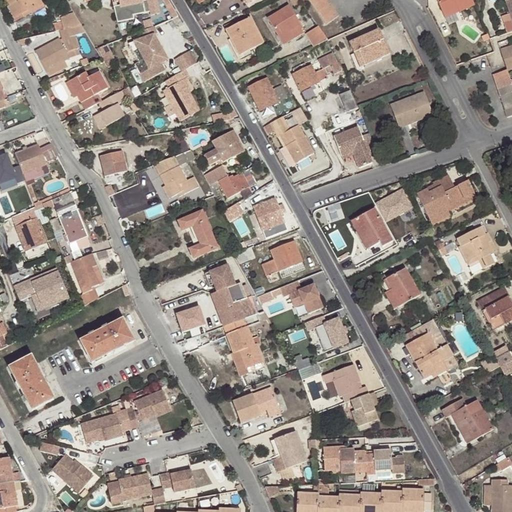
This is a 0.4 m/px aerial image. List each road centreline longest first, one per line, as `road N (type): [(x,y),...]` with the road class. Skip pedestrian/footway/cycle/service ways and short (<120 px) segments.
road 1 (residential): [(0,20),(218,433)]
road 2 (residential): [(296,204),(464,511)]
road 3 (residential): [(178,0),(288,191)]
road 4 (residential): [(296,204),(473,145)]
road 5 (residential): [(402,0),(473,145)]
road 6 (unclassified): [(305,102),(341,166),(288,191)]
